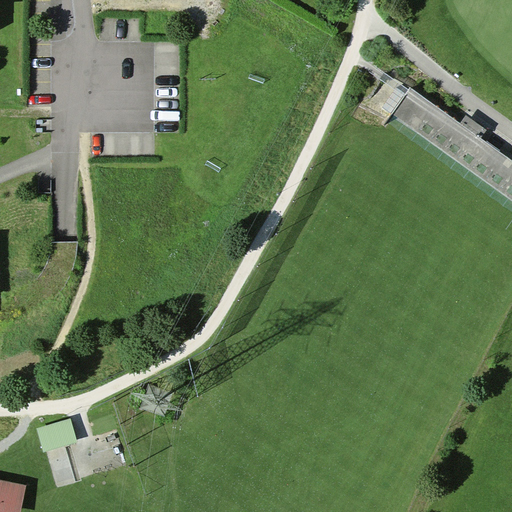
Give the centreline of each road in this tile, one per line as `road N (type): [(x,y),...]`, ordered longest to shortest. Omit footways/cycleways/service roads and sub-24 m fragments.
road 1 (track): [(27,409),(113,387),(176,355),(212,324),(355,53)]
road 2 (residential): [(69,0),(71,121)]
